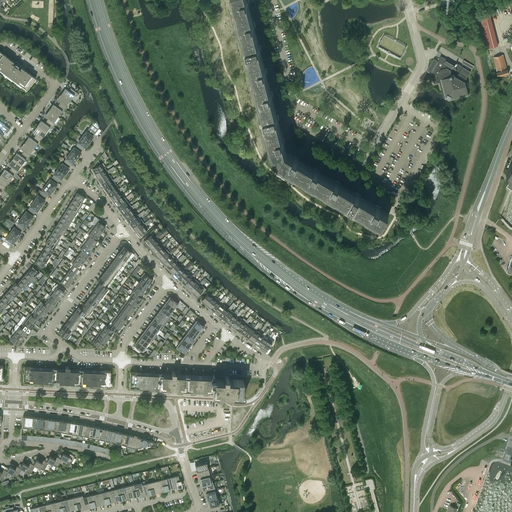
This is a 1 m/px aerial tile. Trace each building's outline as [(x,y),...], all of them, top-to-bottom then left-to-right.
[(233,0),(238,16),(251,13),(249,5),(250,5),(248,0),(233,0)] [(244,40),(257,36),(255,29),(256,28),(254,22),(253,22),(251,13),(238,16),(244,40)] [(498,45),(490,16),(480,19),(487,48),(498,45)] [(249,63),(262,60),(261,52),(262,52),(260,45),(259,45),(257,36),(244,40),(249,63)] [(15,61),(15,60),(14,62),(12,61),(13,60),(12,60),(0,51),(0,71),(7,77),(16,83),(18,82),(27,89),(35,78),(21,67),(22,67),(21,67),(19,66),(21,65),(20,65),(20,64),(19,63),(18,62),(17,61),(16,61),(15,61)] [(494,57),(497,72),(498,76),(508,74),(508,70),(509,70),(508,69),(507,69),(503,55),(494,57)] [(434,59),(427,71),(428,72),(431,73),(432,74),(433,79),(434,84),(440,82),(442,91),(442,93),(443,97),(448,100),(450,100),(452,99),(454,99),(456,98),(469,95),(468,90),(465,81),(470,72),(471,71),(466,68),(461,65),(456,63),(455,64),(444,58),(442,62),(441,61),(439,61),(438,61),(435,59),(434,59),(434,58),(434,59)] [(255,86),(268,83),(266,75),(267,75),(266,68),(265,68),(262,60),(249,63),(255,86)] [(474,66),(472,65),(464,60),(462,63),(472,69),(474,66)] [(261,109),(274,106),(272,98),(273,98),(272,91),(271,92),(268,83),(255,86),(261,109)] [(64,90),(61,94),(69,100),(74,95),(76,96),(78,94),(71,88),(69,91),(66,88),(65,90),(64,90)] [(65,106),(69,100),(61,94),(58,98),(57,100),(60,102),(58,104),(65,109),(67,107),(65,106)] [(63,112),(65,109),(58,104),(57,107),(54,105),(52,106),(49,110),(57,116),(61,111),(63,112)] [(267,132),(280,129),(278,121),(279,121),(277,114),(277,115),(274,106),(261,109),(267,132)] [(46,114),(45,116),(48,118),(46,121),(53,126),(55,123),(56,124),(60,118),(57,116),(49,110),(46,114)] [(52,129),(53,126),(46,121),(44,123),(42,121),(40,122),(37,126),(45,132),(49,127),(52,129)] [(0,129),(0,139),(3,143),(5,141),(3,138),(2,134),(4,132),(5,132),(6,133),(9,129),(4,124),(0,129)] [(82,136),(90,142),(92,140),(91,138),(93,136),(92,135),(97,129),(92,125),(87,131),(86,131),(82,136)] [(41,138),(45,132),(37,126),(33,130),(34,131),(33,132),(36,134),(34,137),(41,142),(43,140),(41,138)] [(279,163),(286,152),(284,144),(285,144),(283,138),(282,138),(280,129),(267,132),(273,155),(273,156),(274,156),(275,160),(279,163)] [(78,143),(76,145),(82,149),(83,146),(84,147),(86,145),(88,145),(90,142),(82,136),(78,142),(78,143)] [(39,145),(41,142),(34,137),(32,139),(29,137),(28,139),(27,138),(24,142),(33,149),(37,143),(39,145)] [(29,154),(33,149),(24,142),(21,146),(22,147),(21,148),(24,151),(22,153),(28,158),(29,158),(30,155),(29,154)] [(82,149),(76,145),(75,146),(75,147),(74,147),(70,152),(78,158),(80,156),(79,154),(81,152),(80,151),(82,149)] [(66,158),(64,161),(70,165),(71,162),(72,163),(74,161),(76,161),(78,158),(70,152),(66,158)] [(300,176),(307,164),(300,160),(300,159),(294,156),(294,157),(286,152),(279,163),(279,164),(300,176)] [(15,154),(12,158),(21,165),(25,159),(27,161),(29,158),(28,158),(22,153),(20,155),(17,153),(16,155),(15,154)] [(21,165),(12,158),(9,162),(10,163),(9,165),(12,167),(10,169),(16,174),(18,171),(17,170),(21,165)] [(94,174),(103,168),(98,160),(94,164),(95,166),(92,168),(93,171),(92,171),(94,174)] [(70,165),(64,161),(63,163),(62,163),(58,168),(66,174),(68,172),(67,170),(69,168),(68,167),(70,165)] [(320,188),(327,177),(320,173),(321,172),(315,168),(315,169),(307,164),(300,176),(320,188)] [(104,167),(103,168),(94,174),(96,176),(98,178),(107,172),(104,167),(105,167),(104,167)] [(54,174),(52,177),(58,181),(59,178),(60,179),(62,177),(64,177),(66,174),(58,168),(54,174)] [(3,170),(0,174),(9,181),(13,175),(14,177),(16,174),(10,169),(8,171),(5,169),(4,171),(3,170)] [(99,183),(100,183),(110,176),(107,172),(98,178),(99,180),(98,180),(100,183),(99,183)] [(9,181),(0,174),(0,186),(5,191),(7,188),(5,186),(9,181)] [(110,176),(100,183),(101,186),(102,185),(104,187),(111,182),(113,181),(110,176)] [(58,181),(52,177),(51,179),(50,179),(46,184),(54,190),(56,188),(55,186),(57,184),(56,183),(58,181)] [(341,200),(348,189),(341,185),(341,184),(336,180),(335,181),(327,177),(320,188),(341,200)] [(111,182),(104,187),(105,189),(104,190),(106,192),(117,185),(114,181),(113,181),(111,182)] [(41,192),(40,193),(46,197),(47,194),(48,195),(50,193),(52,193),(54,190),(46,184),(42,190),(41,192)] [(117,185),(106,192),(106,193),(106,192),(108,195),(108,194),(110,196),(117,191),(120,189),(119,188),(117,185)] [(361,213),(368,201),(361,197),(362,196),(356,193),(356,194),(348,189),(341,200),(361,213)] [(120,195),(117,191),(110,196),(111,198),(110,199),(112,201),(120,195)] [(77,192),(74,197),(81,202),(84,197),(83,196),(84,196),(81,194),(81,195),(77,192)] [(46,197),(40,193),(39,195),(38,195),(34,200),(42,206),(44,204),(43,202),(45,200),(44,199),(46,197)] [(122,194),(120,195),(112,201),(112,202),(112,201),(114,204),(115,203),(116,205),(125,199),(122,194)] [(81,202),(74,197),(71,201),(80,207),(83,203),(81,202)] [(118,210),(129,203),(128,203),(125,199),(116,205),(118,207),(117,208),(118,210)] [(30,206),(28,209),(34,213),(35,210),(36,211),(38,209),(40,209),(42,206),(34,200),(29,206),(30,206)] [(71,201),(68,206),(77,212),(80,207),(71,201)] [(368,201),(361,213),(382,225),(389,213),(382,209),(382,208),(377,205),(376,206),(368,201)] [(129,203),(118,210),(118,211),(119,210),(120,213),(121,212),(123,214),(130,208),(130,209),(132,207),(128,203),(129,203)] [(68,206),(65,211),(74,216),(77,212),(68,206)] [(125,219),(133,213),(130,209),(130,208),(123,214),(124,216),(123,217),(125,219)] [(34,213),(28,209),(27,211),(26,211),(22,216),(30,222),(32,220),(31,218),(33,216),(32,215),(34,213)] [(65,211),(62,215),(72,221),(74,216),(65,211)] [(135,211),(133,213),(125,219),(127,221),(128,221),(129,223),(138,216),(135,211)] [(69,226),(72,221),(62,215),(59,220),(69,226)] [(18,222),(16,225),(22,229),(23,226),(24,227),(26,225),(28,225),(30,222),(22,216),(17,222),(18,222)] [(131,228),(132,228),(140,221),(141,220),(138,216),(129,223),(131,225),(130,225),(132,228),(131,228)] [(93,224),(102,231),(105,226),(102,224),(103,222),(98,218),(93,224)] [(59,220),(57,224),(66,230),(69,226),(59,220)] [(134,229),(136,231),(145,224),(141,220),(142,220),(141,220),(140,221),(132,228),(134,230),(134,229)] [(57,224),(54,229),(61,234),(63,235),(66,230),(57,224)] [(93,224),(90,229),(99,235),(102,231),(93,224)] [(148,228),(145,224),(136,231),(138,233),(137,234),(138,236),(139,237),(139,236),(139,237),(141,235),(148,229),(148,228)] [(14,227),(10,232),(18,238),(20,236),(19,234),(21,232),(20,231),(22,229),(16,225),(15,227),(14,227)] [(51,234),(58,238),(61,234),(54,229),(51,234)] [(90,229),(87,233),(88,234),(90,236),(90,235),(95,240),(96,239),(99,235),(90,229)] [(144,243),(146,245),(156,237),(151,231),(146,235),(147,237),(143,240),(145,242),(144,243)] [(16,241),(18,238),(10,232),(5,238),(6,238),(4,241),(9,245),(11,242),(12,243),(14,241),(16,241)] [(48,238),(57,244),(60,239),(58,238),(51,234),(48,238)] [(88,234),(85,239),(94,245),(97,241),(96,239),(95,240),(90,235),(90,236),(88,234)] [(149,247),(151,249),(158,243),(159,241),(156,237),(146,245),(148,247),(149,247)] [(45,243),(47,244),(52,247),(53,247),(54,248),(57,244),(48,238),(45,243)] [(85,239),(82,243),(91,249),(94,245),(85,239)] [(151,251),(153,253),(161,247),(161,246),(162,245),(159,241),(158,243),(151,249),(152,250),(151,251)] [(87,254),(91,249),(82,243),(79,247),(82,250),(87,254)] [(51,253),(54,248),(53,247),(52,247),(47,244),(44,248),(51,253)] [(166,249),(162,245),(161,246),(161,247),(153,253),(156,256),(156,255),(158,257),(166,249)] [(120,250),(129,257),(132,252),(124,246),(120,250)] [(48,258),(51,253),(44,248),(41,253),(48,258)] [(170,253),(166,249),(158,257),(159,259),(161,262),(168,255),(170,253)] [(82,250),(79,254),(86,259),(89,255),(87,254),(82,250)] [(129,257),(120,250),(117,255),(125,261),(129,257)] [(41,253),(38,257),(45,262),(48,258),(41,253)] [(164,263),(165,265),(172,259),(172,258),(173,257),(170,253),(168,255),(161,262),(163,264),(164,263)] [(86,259),(79,254),(75,258),(82,264),(86,259)] [(125,261),(117,255),(114,259),(122,265),(125,261)] [(42,267),(45,262),(38,257),(35,262),(39,265),(41,267),(41,266),(42,267)] [(74,257),(70,262),(74,264),(79,268),(82,264),(75,258),(74,257)] [(177,261),(173,257),(172,258),(172,259),(165,265),(167,267),(166,267),(168,270),(176,262),(176,263),(177,261)] [(122,265),(114,259),(111,263),(119,270),(122,265)] [(171,271),(173,273),(179,266),(176,263),(176,262),(168,270),(171,272),(171,271)] [(119,270),(111,263),(107,268),(116,274),(119,270)] [(74,264),(70,268),(77,274),(81,269),(79,268),(74,264)] [(174,275),(176,277),(185,269),(181,265),(179,266),(173,273),(174,274),(174,275)] [(31,267),(28,271),(34,277),(40,271),(35,267),(34,269),(31,267)] [(77,274),(70,268),(67,273),(74,278),(77,274)] [(116,274),(107,268),(104,272),(112,278),(116,274)] [(179,279),(181,281),(187,274),(189,273),(185,269),(176,277),(178,280),(179,279)] [(28,271),(24,275),(31,281),(34,277),(28,271)] [(112,278),(104,272),(101,276),(109,283),(112,278)] [(142,278),(150,284),(152,281),(152,280),(153,279),(144,272),(140,277),(142,278)] [(74,278),(67,273),(64,277),(71,282),(74,278)] [(187,274),(181,281),(182,282),(182,283),(184,285),(191,278),(192,276),(189,273),(187,274)] [(27,285),(31,281),(24,275),(20,279),(27,285)] [(109,283),(101,276),(97,281),(100,283),(100,282),(106,287),(109,283)] [(187,287),(188,288),(196,280),(192,276),(191,278),(184,285),(186,287),(187,287)] [(71,282),(64,277),(60,281),(61,282),(61,283),(64,284),(68,287),(71,282)] [(142,278),(139,282),(146,287),(147,286),(148,287),(150,284),(142,278)] [(23,289),(27,285),(20,279),(17,283),(22,288),(23,289)] [(189,291),(192,293),(200,284),(196,280),(188,288),(190,290),(189,291)] [(17,283),(15,282),(12,286),(18,292),(22,288),(17,283)] [(100,282),(100,283),(97,287),(105,293),(109,289),(106,287),(100,282)] [(146,287),(139,282),(136,286),(144,292),(146,289),(145,289),(146,287)] [(57,283),(52,289),(61,296),(65,290),(57,283)] [(206,289),(200,284),(192,293),(194,295),(195,294),(197,296),(200,292),(201,294),(206,289)] [(18,292),(12,286),(8,290),(15,296),(18,292)] [(144,292),(136,286),(132,291),(133,291),(139,296),(140,296),(140,295),(141,295),(144,292)] [(105,293),(97,287),(94,291),(102,297),(105,293)] [(61,296),(52,289),(49,294),(57,300),(61,296)] [(15,296),(8,290),(5,294),(11,300),(15,296)] [(102,297),(94,291),(90,295),(99,302),(102,297)] [(130,296),(139,303),(142,300),(141,299),(142,298),(140,296),(139,296),(133,291),(130,296)] [(203,302),(205,304),(213,295),(208,291),(202,299),(201,298),(200,300),(203,303),(203,302)] [(11,300),(5,294),(1,298),(8,304),(11,300)] [(49,294),(45,298),(54,305),(57,300),(49,294)] [(99,302),(90,295),(87,300),(95,306),(99,302)] [(206,306),(209,308),(217,298),(217,299),(213,295),(205,304),(207,305),(206,306)] [(130,296),(127,300),(135,306),(136,305),(137,306),(139,303),(130,296)] [(166,301),(174,307),(179,301),(175,298),(173,299),(170,297),(166,301)] [(54,305),(45,298),(42,302),(44,304),(49,308),(51,309),(54,305)] [(212,309),(213,311),(221,302),(217,299),(217,298),(209,308),(211,310),(212,309)] [(95,306),(87,300),(84,304),(92,310),(95,306)] [(123,304),(133,311),(135,308),(134,308),(135,306),(127,300),(123,304)] [(37,306),(46,312),(48,310),(49,311),(51,309),(49,308),(44,304),(42,302),(41,301),(37,306)] [(174,307),(166,301),(163,306),(171,312),(174,307)] [(221,302),(213,311),(215,312),(215,313),(217,315),(225,305),(221,302)] [(87,313),(86,313),(89,315),(92,310),(84,304),(81,308),(87,313)] [(122,310),(129,315),(130,314),(131,314),(133,311),(123,304),(120,309),(122,310)] [(37,305),(34,310),(43,317),(46,312),(37,306),(37,305)] [(220,316),(222,318),(229,309),(225,306),(225,305),(217,315),(219,317),(220,316)] [(75,311),(83,317),(86,313),(87,313),(81,308),(78,306),(75,311)] [(163,306),(160,310),(169,317),(173,313),(171,312),(163,306)] [(128,316),(129,315),(122,310),(120,309),(117,313),(119,314),(118,314),(126,320),(129,317),(128,316)] [(229,309),(222,318),(224,319),(223,320),(226,322),(233,312),(229,309)] [(34,310),(30,314),(31,314),(32,315),(32,316),(38,320),(39,321),(43,317),(34,310)] [(160,310),(157,314),(167,322),(170,317),(169,317),(160,310)] [(233,312),(226,322),(228,324),(229,323),(230,325),(237,316),(236,315),(238,313),(235,310),(233,312)] [(72,315),(80,321),(83,317),(75,311),(72,315)] [(35,324),(38,320),(32,316),(32,315),(31,314),(30,314),(29,313),(26,317),(35,324)] [(117,313),(114,317),(122,324),(123,322),(124,323),(126,320),(118,314),(119,314),(117,313)] [(157,314),(153,318),(163,326),(167,322),(157,314)] [(68,319),(77,326),(80,321),(72,315),(68,319)] [(232,327),(234,329),(240,321),(241,321),(242,319),(237,316),(230,325),(232,326),(232,327)] [(26,317),(22,321),(31,328),(35,324),(26,317)] [(122,324),(114,317),(110,322),(112,323),(120,329),(122,326),(121,325),(122,324)] [(153,318),(150,323),(160,330),(163,326),(153,318)] [(240,321),(234,329),(237,331),(237,330),(239,331),(246,322),(245,321),(246,320),(243,318),(242,319),(241,321),(240,321)] [(65,324),(74,330),(77,326),(68,319),(65,324)] [(193,325),(201,331),(204,326),(201,323),(202,322),(197,319),(193,325)] [(28,333),(31,328),(22,321),(19,326),(20,326),(21,327),(26,331),(28,333)] [(246,322),(239,331),(241,333),(241,334),(243,335),(250,325),(246,322)] [(112,323),(109,327),(114,331),(113,331),(116,333),(117,331),(118,332),(120,329),(112,323)] [(150,323),(147,327),(157,335),(161,331),(160,330),(150,323)] [(62,328),(70,334),(74,330),(65,324),(62,328)] [(101,328),(111,335),(113,332),(113,331),(114,331),(109,327),(105,324),(101,328)] [(201,331),(193,325),(190,329),(198,335),(201,331)] [(250,325),(243,335),(245,337),(246,336),(248,338),(253,330),(254,328),(250,325)] [(19,326),(16,330),(23,336),(26,331),(21,327),(20,326),(19,326)] [(147,327),(144,331),(154,339),(157,335),(147,327)] [(70,334),(62,328),(59,332),(67,339),(70,334)] [(98,333),(107,339),(108,338),(109,339),(111,335),(101,328),(98,333)] [(254,328),(253,330),(248,338),(250,339),(249,340),(252,342),(259,332),(259,331),(259,332),(254,328)] [(186,333),(194,339),(198,335),(190,329),(186,333)] [(16,330),(13,335),(20,340),(23,336),(16,330)] [(140,336),(148,342),(150,343),(154,339),(144,331),(140,336)] [(255,343),(257,344),(262,336),(262,337),(264,335),(259,332),(252,342),(254,343),(255,343)] [(98,333),(95,337),(105,344),(107,341),(106,340),(107,339),(98,333)] [(183,338),(191,344),(194,339),(186,333),(183,338)] [(17,344),(20,340),(13,335),(10,339),(17,344)] [(137,340),(145,346),(148,342),(140,336),(137,340)] [(258,346),(261,348),(267,340),(267,339),(262,337),(262,336),(257,344),(259,345),(258,346)] [(102,347),(105,344),(95,337),(91,342),(96,346),(97,345),(100,348),(101,347),(102,347)] [(180,342),(188,348),(191,344),(183,338),(180,342)] [(268,338),(267,339),(267,340),(261,348),(263,350),(264,349),(266,350),(269,347),(270,348),(274,342),(268,338)] [(145,346),(137,340),(134,345),(137,347),(136,349),(141,352),(145,346)] [(188,348),(180,342),(175,348),(180,351),(181,350),(184,352),(188,348)] [(110,381),(110,371),(103,370),(103,372),(80,371),(80,369),(74,369),(74,367),(65,366),(65,368),(53,368),(53,369),(31,368),(31,367),(24,366),(23,372),(22,372),(22,375),(23,375),(23,381),(110,386),(110,385),(111,385),(112,384),(112,383),(112,382),(111,381),(110,381)] [(212,394),(242,396),(243,395),(244,395),(244,394),(244,393),(244,392),(244,391),(243,391),(242,391),(243,380),(236,379),(236,381),(233,381),(228,380),(228,377),(219,376),(219,378),(213,378),(213,376),(180,374),(180,372),(171,371),(171,374),(160,373),(160,375),(137,373),(137,372),(130,372),(129,377),(128,380),(129,380),(129,387),(212,391),(212,394)] [(110,441),(113,430),(107,429),(105,440),(110,441)] [(118,432),(113,430),(110,441),(116,442),(118,432)] [(121,444),(124,433),(118,432),(116,442),(121,444)] [(129,434),(124,433),(121,444),(126,445),(129,434)] [(133,441),(135,436),(129,434),(126,445),(134,447),(136,442),(133,441)] [(142,438),(135,436),(133,441),(136,442),(134,447),(135,448),(141,446),(142,444),(141,444),(141,443),(140,442),(140,441),(141,440),(141,439),(142,439),(142,438)] [(60,454),(58,457),(61,459),(69,463),(71,463),(75,456),(71,454),(68,452),(66,455),(63,453),(61,455),(60,454)] [(46,457),(45,460),(48,462),(56,466),(57,466),(61,459),(58,457),(55,455),(53,458),(49,456),(48,458),(46,457)] [(33,460),(31,463),(35,465),(43,470),(44,469),(48,462),(45,460),(41,458),(40,461),(36,459),(35,461),(33,460)] [(20,463),(18,466),(21,468),(29,473),(31,472),(35,465),(31,463),(28,461),(26,464),(23,462),(21,464),(20,463)] [(195,464),(196,471),(208,468),(206,462),(195,464)] [(6,466),(5,469),(8,472),(16,476),(18,476),(21,468),(18,466),(15,464),(13,467),(9,465),(8,467),(6,466)] [(4,479),(8,472),(5,469),(1,468),(0,470),(0,477),(3,479),(4,479)] [(209,475),(208,468),(196,471),(198,478),(209,475)] [(178,475),(170,477),(173,488),(182,486),(180,480),(182,479),(181,472),(177,473),(178,475)] [(212,482),(209,475),(198,478),(201,485),(212,482)] [(170,477),(163,479),(166,490),(173,488),(170,477)] [(166,490),(163,479),(156,480),(159,492),(166,490)] [(156,480),(148,482),(151,493),(159,492),(156,480)] [(461,480),(455,486),(460,490),(466,484),(461,480)] [(141,482),(133,484),(136,495),(139,495),(139,496),(144,495),(141,484),(141,482)] [(151,493),(148,482),(141,484),(144,495),(151,493)] [(212,482),(201,485),(204,492),(215,489),(212,482)] [(136,495),(133,484),(126,486),(129,497),(136,495)] [(126,486),(119,488),(122,499),(129,497),(126,486)] [(122,499),(119,488),(112,489),(114,501),(122,499)] [(112,489),(104,491),(107,502),(114,501),(112,489)] [(215,489),(204,492),(206,499),(218,496),(215,489)] [(107,502),(104,491),(97,493),(100,504),(107,502)] [(97,493),(90,495),(92,506),(100,504),(97,493)] [(82,495),(75,497),(77,508),(80,507),(80,509),(85,508),(82,497),(83,497),(82,495)] [(92,506),(90,495),(83,497),(82,497),(85,508),(92,506)] [(218,496),(206,499),(209,506),(211,505),(211,506),(220,503),(218,496)] [(77,508),(75,497),(67,499),(70,510),(77,508)] [(67,499),(60,500),(63,511),(70,510),(67,499)] [(53,502),(55,511),(60,511),(63,511),(60,500),(53,502)] [(45,504),(47,511),(55,511),(53,502),(45,504)]
